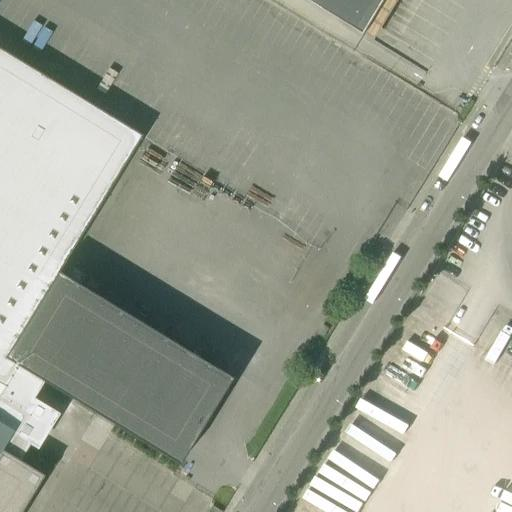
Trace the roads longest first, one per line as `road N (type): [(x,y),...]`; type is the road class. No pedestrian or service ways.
road 1 (unclassified): [(257,511),(511,94)]
road 2 (unknown): [(483,268),(439,359),(415,511)]
